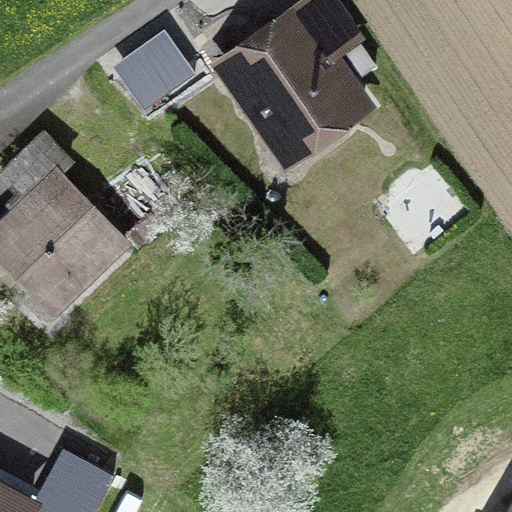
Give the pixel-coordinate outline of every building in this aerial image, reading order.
[(298,11),(224,63),(289,156),(363,104),(298,11)] [(144,107),(192,73),(164,33),(116,67),(144,107)] [(91,189),(141,235),(198,174),(149,128),(91,189)] [(0,224),(0,254),(54,310),(125,241),(58,172),(70,161),(44,135),(2,175),(26,200),(0,224)] [(0,511),(33,511),(37,506),(0,485),(0,511)]
